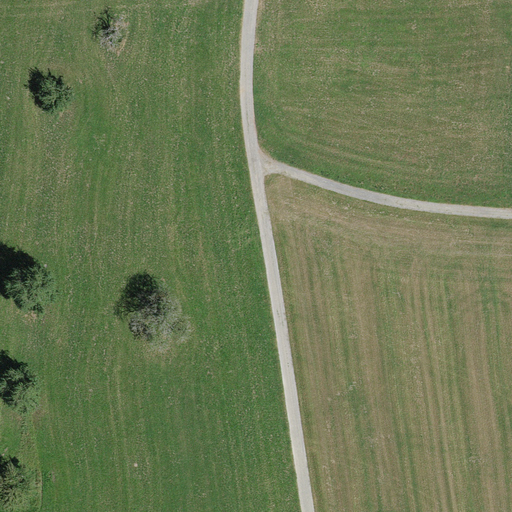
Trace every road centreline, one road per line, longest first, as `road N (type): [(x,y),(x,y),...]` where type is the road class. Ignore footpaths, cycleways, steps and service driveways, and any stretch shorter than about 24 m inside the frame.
road 1 (track): [(254,159),(308,511)]
road 2 (track): [(511,214),(372,195),(254,159)]
road 3 (track): [(252,0),(246,85),(254,159)]
